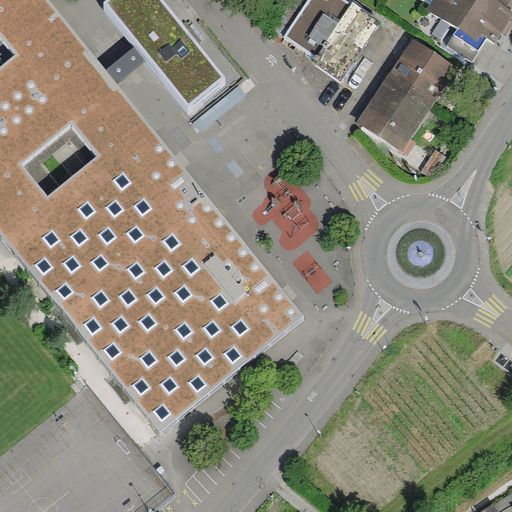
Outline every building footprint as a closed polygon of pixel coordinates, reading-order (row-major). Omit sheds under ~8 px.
[(40,0),(0,0),(0,240),(14,257),(159,143),(114,88),(128,76),(143,64),(186,116),(221,87),(149,0),(121,0),(103,15),(133,51),(102,75),(40,0)] [(378,22),(344,0),(309,0),(287,36),(319,57),(315,64),(340,80),(378,22)] [(511,0),(434,0),(431,4),(428,9),(458,28),(447,45),(474,63),(489,40),(495,43),(505,28),(511,17),(511,0)] [(453,73),(412,39),(355,122),(400,152),(453,73)] [(304,321),(159,143),(14,257),(158,436),(304,321)]
